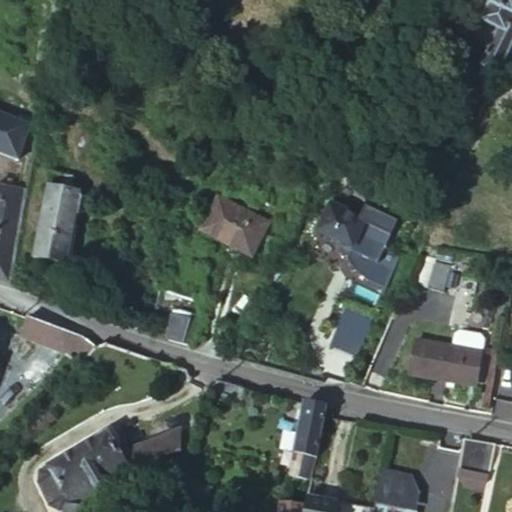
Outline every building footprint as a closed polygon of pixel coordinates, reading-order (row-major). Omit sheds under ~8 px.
[(511,0),(491,0),(480,22),(497,29),(481,62),(498,70),(501,62),(511,37),(511,0)] [(0,154),(17,161),(29,127),(0,116),(0,154)] [(51,174),(47,188),(69,194),(73,179),(51,174)] [(21,225),(27,191),(0,186),(0,280),(0,281),(10,285),(11,274),(21,225)] [(69,194),(47,188),(45,188),(29,257),(58,264),(67,230),(72,231),(75,231),(81,203),(77,196),(69,194)] [(270,222),(218,197),(201,232),(253,258),(270,222)] [(347,212),(331,204),(318,232),(352,248),(347,260),(356,272),(368,282),(386,290),(401,254),(385,247),(391,236),(364,224),(346,214),(347,212)] [(64,266),(72,231),(67,230),(58,264),(64,266)] [(441,267),(429,262),(419,287),(431,291),(441,267)] [(441,267),(431,291),(446,298),(456,273),(441,267)] [(371,303),(357,297),(350,314),(364,320),(371,303)] [(198,340),(203,324),(168,314),(162,336),(165,340),(189,347),(198,340)] [(62,355),(82,339),(81,339),(62,332),(45,326),(26,318),(19,339),(62,355)] [(353,352),(363,326),(348,320),(338,346),(353,352)] [(457,344),(455,350),(485,356),(486,349),(482,345),(462,341),(457,344)] [(479,388),(485,356),(455,350),(419,344),(413,376),(479,388)] [(239,404),(244,388),(231,384),(219,380),(209,390),(208,394),(239,404)] [(316,458),(326,416),(327,408),(305,403),(294,452),(296,453),(316,458)] [(76,451),(98,489),(106,485),(128,472),(119,456),(106,433),(76,451)] [(181,455),(180,435),(119,456),(128,472),(181,455)] [(492,477),(497,446),(473,442),(467,441),(462,471),(492,477)] [(47,468),(50,473),(57,485),(68,506),(98,489),(76,451),(47,468)] [(316,458),(296,453),(294,466),(313,471),(316,458)] [(492,477),(462,471),(461,479),(490,484),(492,477)] [(57,485),(50,473),(41,478),(47,490),(57,485)] [(378,489),(375,502),(373,511),(416,511),(417,510),(406,508),(412,482),(381,475),(378,489)] [(209,488),(178,480),(174,493),(205,501),(209,488)] [(45,493),(56,511),(58,511),(68,506),(57,485),(47,490),(45,493)] [(340,501),(309,494),(308,498),(307,504),(338,510),(340,501)] [(373,511),(375,502),(341,495),(340,501),(338,510),(337,511),(373,511)] [(304,511),(307,504),(282,498),(278,511),(304,511)]
